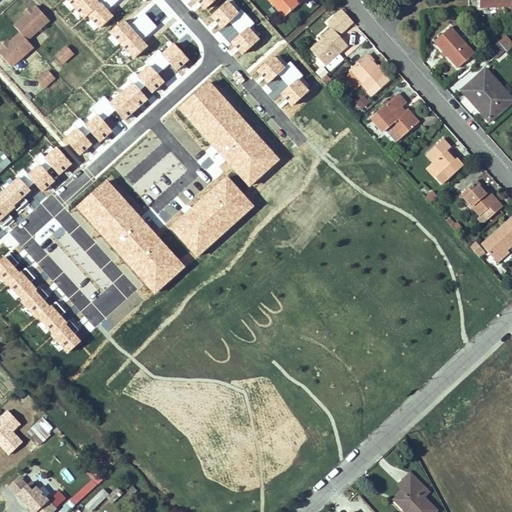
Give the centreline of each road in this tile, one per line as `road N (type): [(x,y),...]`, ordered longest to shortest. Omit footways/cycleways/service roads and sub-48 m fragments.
road 1 (residential): [(310,511),(511,324)]
road 2 (residential): [(511,175),(377,35)]
